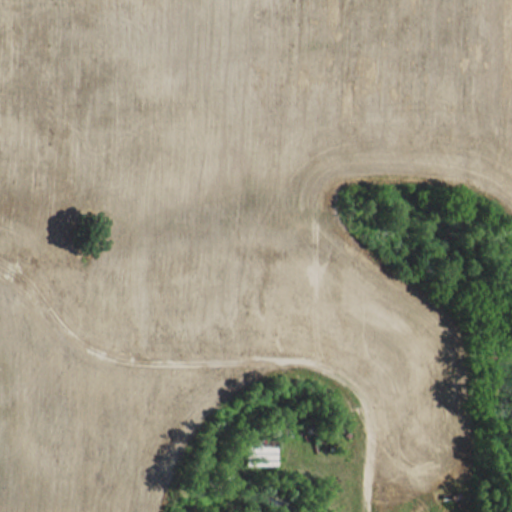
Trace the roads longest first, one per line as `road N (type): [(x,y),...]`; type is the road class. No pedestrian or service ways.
road 1 (track): [(0,249),(73,331),(97,342),(146,352),(293,353),(331,369),(362,417),(365,511)]
road 2 (track): [(356,400),(318,221),(323,179),(343,168),(511,169)]
